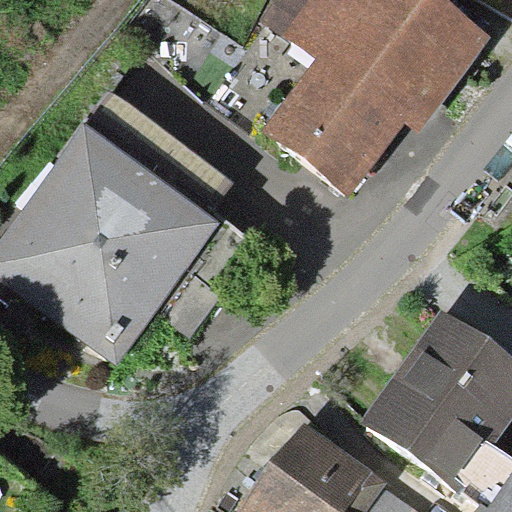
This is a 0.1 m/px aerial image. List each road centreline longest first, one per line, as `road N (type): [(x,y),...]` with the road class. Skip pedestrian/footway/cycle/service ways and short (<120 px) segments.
road 1 (residential): [(511,115),(377,270),(226,402)]
road 2 (residential): [(226,402),(145,426),(49,409),(0,385)]
road 3 (residential): [(226,402),(160,511)]
